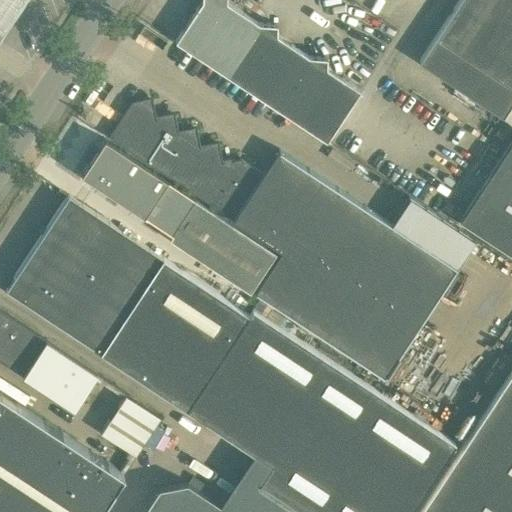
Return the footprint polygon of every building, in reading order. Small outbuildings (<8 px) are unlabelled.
[(0,0),(0,27),(7,17),(10,20),(18,8),(13,4),(15,0),(0,0)] [(175,41),(295,120),(326,140),(360,89),(326,67),(326,57),(309,56),(276,34),(277,24),(259,23),(226,1),(226,0),(201,0),(202,0),(175,41)] [(502,116),(511,101),(511,0),(458,0),(419,61),(502,116)] [(384,377),(456,266),(278,149),(263,173),(240,158),(223,162),(218,144),(201,148),(196,130),(179,133),(174,115),(157,119),(152,100),(133,104),(111,138),(281,250),(254,291),(384,377)] [(511,138),(459,219),(511,254),(511,138)] [(105,139),(82,174),(171,233),(168,237),(250,291),(275,252),(166,180),(105,139)] [(5,289),(6,290),(172,399),(234,304),(68,194),(5,289)] [(248,314),(234,304),(172,399),(253,452),(219,503),(186,481),(158,487),(141,511),(408,511),(455,442),(252,308),(248,314)] [(96,373),(0,309),(0,359),(73,408),(96,373)] [(511,511),(511,367),(416,511),(511,511)] [(0,511),(97,511),(123,473),(0,391),(0,511)] [(160,416),(125,393),(100,432),(136,455),(160,416)]
